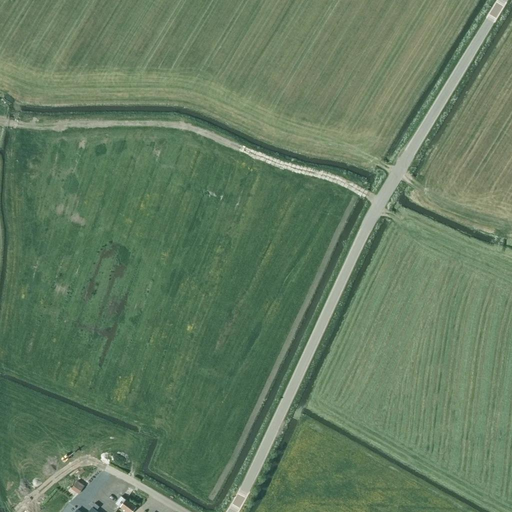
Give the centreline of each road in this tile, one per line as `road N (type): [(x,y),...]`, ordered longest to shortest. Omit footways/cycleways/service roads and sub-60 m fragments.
road 1 (tertiary): [(231,511),(383,195),(502,0)]
road 2 (residential): [(183,511),(106,467),(85,493)]
